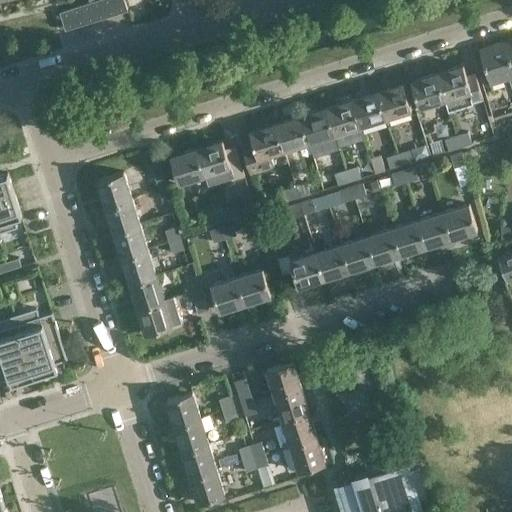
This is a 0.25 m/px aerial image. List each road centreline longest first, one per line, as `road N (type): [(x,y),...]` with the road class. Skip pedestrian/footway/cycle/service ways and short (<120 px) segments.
road 1 (residential): [(51,160),(511,16)]
road 2 (residential): [(120,383),(453,276)]
road 3 (residential): [(120,383),(51,160)]
road 4 (residential): [(25,79),(196,25)]
road 5 (residential): [(160,511),(120,383)]
